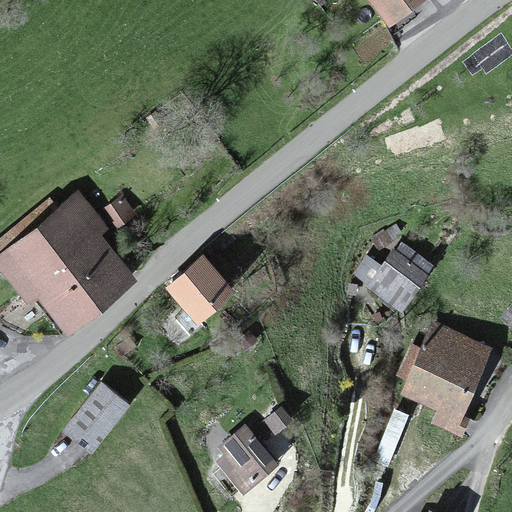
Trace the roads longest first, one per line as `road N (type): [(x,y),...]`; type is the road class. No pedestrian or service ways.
road 1 (tertiary): [(20,395),(300,148),(491,0)]
road 2 (track): [(346,511),(376,318)]
road 3 (residential): [(511,403),(400,511)]
